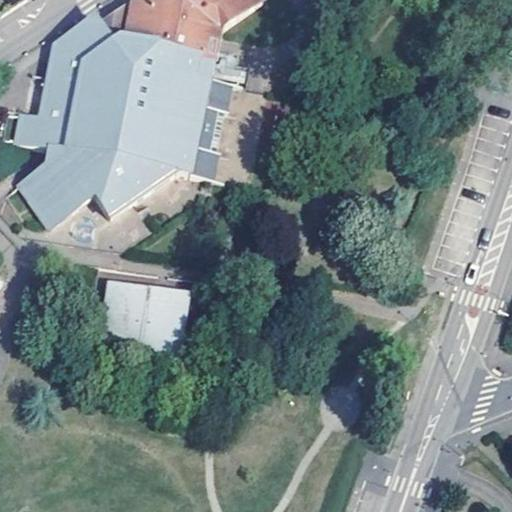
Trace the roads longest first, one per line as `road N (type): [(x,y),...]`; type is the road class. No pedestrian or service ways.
road 1 (residential): [(441,398),(511,196)]
road 2 (residential): [(399,511),(441,398)]
